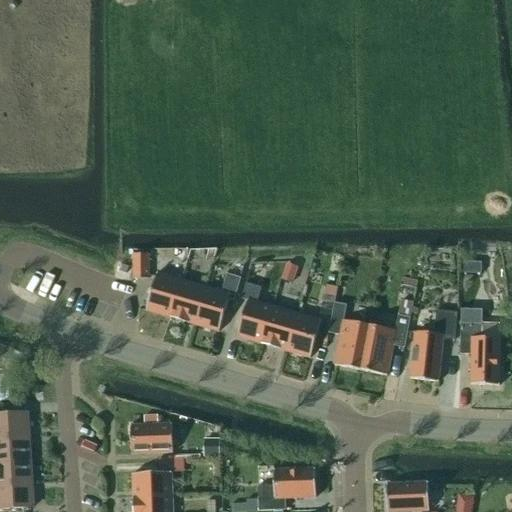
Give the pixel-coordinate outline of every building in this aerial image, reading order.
[(134,255),(134,280),(149,280),(149,255),(134,255)] [(463,275),(475,275),(475,263),(463,263),(463,275)] [(287,265),(281,280),(293,284),(298,269),(287,265)] [(171,319),(182,281),(157,274),(146,312),(171,319)] [(195,326),(206,288),(182,281),(171,319),(195,326)] [(258,303),(262,291),(247,286),(243,299),(258,303)] [(327,286),(323,303),(333,305),(337,289),(327,286)] [(206,288),(195,326),(219,333),(230,295),(206,288)] [(262,345),(273,308),(248,301),(237,338),(262,345)] [(369,327),(361,371),(387,377),(393,347),(404,349),(413,303),(401,301),(395,332),(369,327)] [(361,371),(369,327),(344,322),(347,306),(335,304),(329,334),(340,336),(334,366),(361,371)] [(286,352),(297,315),(273,308),(262,345),(286,352)] [(461,325),(460,355),(471,355),(471,386),(499,387),(500,340),(499,340),(481,339),(482,325),(482,324),(482,311),(461,311),(461,325)] [(415,334),(410,380),(439,384),(444,340),(454,341),(458,314),(437,312),(436,322),(434,336),(415,334)] [(297,315),(286,352),(311,359),(321,322),(297,315)] [(0,439),(30,438),(28,414),(3,415),(2,405),(0,405),(0,439)] [(172,425),(131,427),(132,455),(173,454),(172,425)] [(0,463),(31,461),(30,438),(0,439),(0,463)] [(220,458),(220,442),(205,442),(205,452),(205,456),(205,459),(220,458)] [(184,472),(184,459),(158,460),(158,473),(184,472)] [(0,486),(32,485),(31,461),(0,463),(0,486)] [(258,500),(246,500),(246,511),(256,511),(259,511),(286,511),(285,500),(316,499),(315,470),(274,471),(274,488),(258,488),(258,500)] [(133,498),(173,497),(172,474),(133,475),(133,498)] [(429,511),(428,484),(387,485),(387,511),(429,511)] [(32,485),(0,486),(0,510),(34,509),(32,485)] [(134,511),(173,511),(173,497),(133,498),(134,511)] [(207,511),(215,511),(215,502),(207,502),(207,511)]
